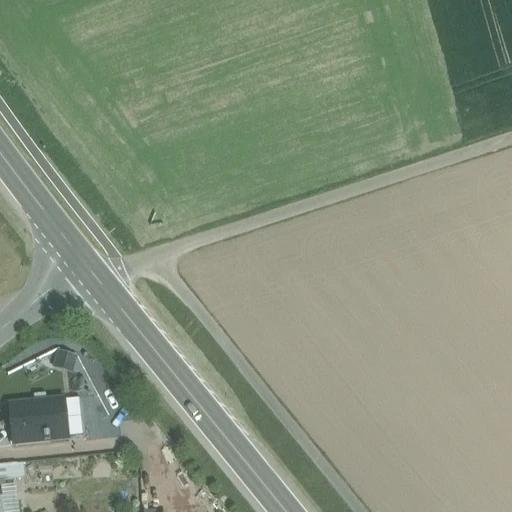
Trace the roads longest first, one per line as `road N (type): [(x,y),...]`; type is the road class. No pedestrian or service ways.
road 1 (unclassified): [(95,277),(511,140)]
road 2 (track): [(360,511),(155,254)]
road 3 (secondary): [(95,277),(286,511)]
road 4 (secondary): [(0,141),(95,277)]
